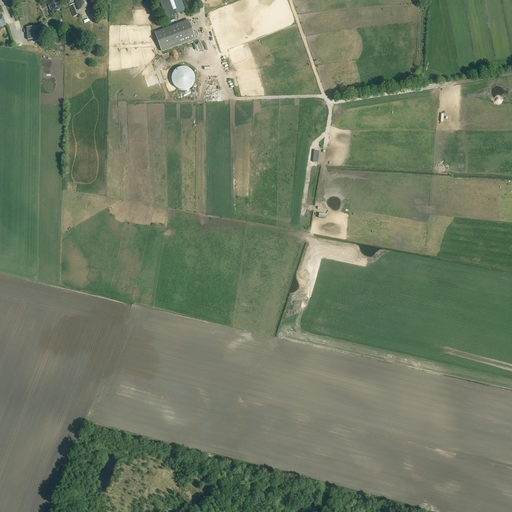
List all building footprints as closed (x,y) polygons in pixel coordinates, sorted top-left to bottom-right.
[(48,0),(46,1),(51,13),(62,9),(59,2),(60,2),(58,0),(48,0)] [(73,0),(78,11),(91,6),(88,0),(73,0)] [(180,0),(160,0),(167,18),(185,11),(180,0)] [(155,33),(162,52),(195,40),(188,20),(155,33)] [(45,23),(40,25),(43,35),(48,33),(45,23)] [(26,27),(27,40),(39,39),(39,26),(26,27)] [(192,88),(191,68),(182,68),(182,72),(176,73),(176,72),(172,72),(173,89),(192,88)]
